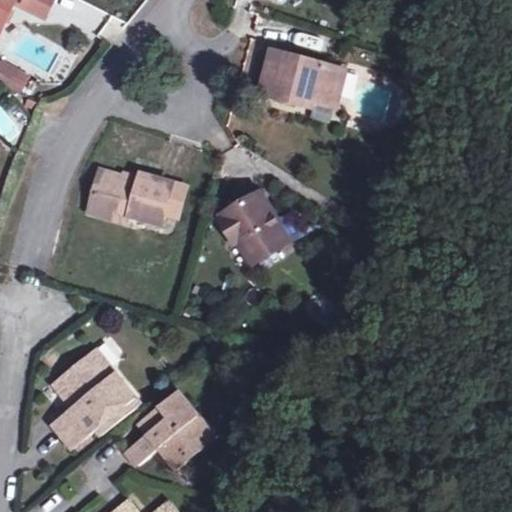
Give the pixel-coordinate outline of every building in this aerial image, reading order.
[(16,0),(0,0),(0,32),(16,2),(16,0)] [(56,0),(16,0),(16,2),(47,19),(56,0)] [(300,100),(338,109),(348,72),(274,53),(264,96),(298,105),(300,100)] [(4,66),(0,72),(0,83),(18,93),(26,77),(4,66)] [(166,216),(175,188),(143,178),(141,186),(103,175),(93,208),(129,218),(163,228),(166,216)] [(188,192),(175,188),(166,216),(180,220),(188,192)] [(238,237),(242,243),(254,265),(291,242),(263,194),(225,217),(226,219),(223,221),(233,240),(238,237)] [(127,225),(129,218),(93,208),(91,215),(127,225)] [(98,350),(93,354),(109,375),(115,370),(98,350)] [(109,375),(93,354),(56,385),(75,409),(55,425),(75,449),(101,431),(105,437),(143,406),(115,370),(109,375)] [(201,428),(205,424),(180,393),(142,424),(151,435),(128,452),(140,467),(162,449),(180,471),(212,443),(201,428)] [(217,439),(205,424),(201,428),(212,443),(217,439)] [(181,511),(174,503),(162,511),(140,511),(133,503),(121,511),(181,511)]
